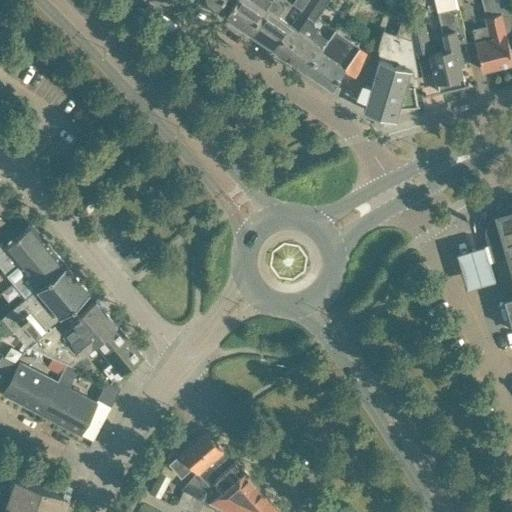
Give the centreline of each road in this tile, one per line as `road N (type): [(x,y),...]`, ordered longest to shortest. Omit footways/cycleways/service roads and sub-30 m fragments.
road 1 (secondary): [(43,0),(249,237)]
road 2 (residential): [(156,0),(359,136),(388,180)]
road 3 (secondary): [(272,219),(76,0)]
road 4 (residential): [(174,357),(0,163)]
road 5 (secondary): [(461,511),(330,290)]
road 6 (secondary): [(306,309),(432,511)]
road 7 (residential): [(309,511),(174,357)]
road 8 (residential): [(493,371),(401,206)]
road 9 (residential): [(106,474),(174,357)]
